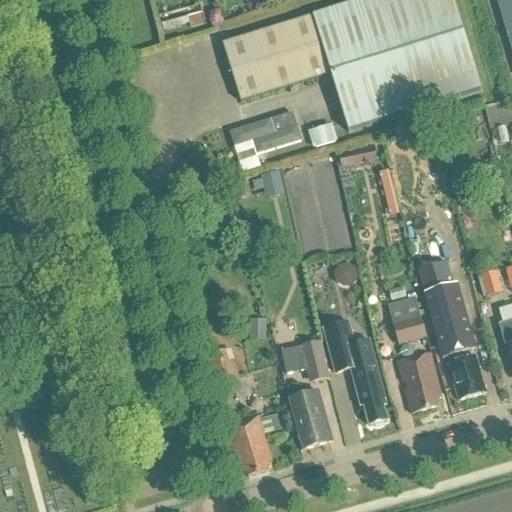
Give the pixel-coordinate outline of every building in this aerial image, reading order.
[(241,106),(330,78),(349,136),(483,95),(453,0),(376,0),(223,48),(241,106)] [(511,0),(497,0),(511,49),(511,0)] [(202,15),(162,26),(164,33),(189,26),(190,30),(205,26),(202,15)] [(292,117),(270,124),(231,135),(236,149),(254,144),(258,158),(300,145),(292,117)] [(313,152),(337,144),(332,127),(308,135),(313,152)] [(340,156),(343,172),(378,166),(374,148),(340,156)] [(283,191),(279,175),(260,179),(264,195),(283,191)] [(418,273),(425,297),(443,360),(442,360),(443,362),(449,360),(451,368),(449,368),(459,404),(486,397),(476,360),(462,364),(460,357),(478,352),(477,349),(476,349),(458,288),(455,289),(448,265),(418,273)] [(497,275),(482,279),(488,301),(503,296),(497,275)] [(416,301),(412,303),(389,309),(400,348),(427,340),(416,301)] [(250,344),(266,344),(267,323),(250,323),(250,344)] [(355,349),(349,326),(324,332),(336,377),(353,373),(358,391),(356,392),(361,409),(362,409),(364,409),(370,429),(374,428),(376,430),(382,428),(384,426),(387,425),(383,410),(387,409),(370,345),(355,349)] [(301,350),(310,387),(330,382),(321,345),(301,350)] [(232,352),(208,358),(219,398),(243,391),(232,352)] [(442,401),(430,358),(398,366),(411,417),(438,410),(436,402),(442,401)] [(304,454),(330,446),(325,428),(328,428),(319,395),(304,399),(301,387),(287,391),(291,403),(290,403),(304,454)] [(272,468),(259,418),(224,427),(225,428),(238,477),(247,475),(249,481),(268,475),(267,469),(272,468)] [(278,418),(261,423),(266,442),(283,438),(278,418)]
